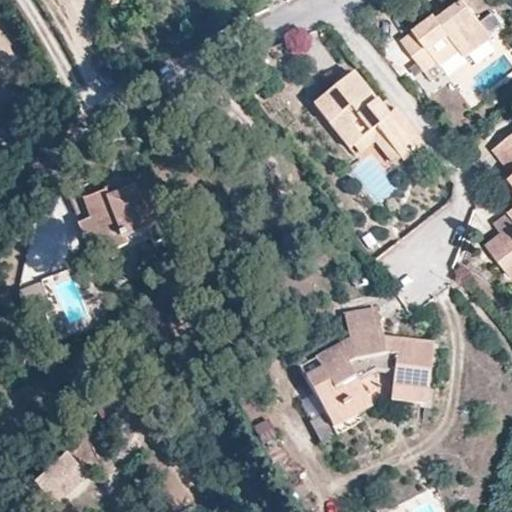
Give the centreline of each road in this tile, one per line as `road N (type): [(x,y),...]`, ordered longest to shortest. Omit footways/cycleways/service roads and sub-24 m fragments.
road 1 (residential): [(325,3),(198,64),(75,137),(0,210)]
road 2 (residential): [(415,270),(462,205),(465,177),(325,3)]
